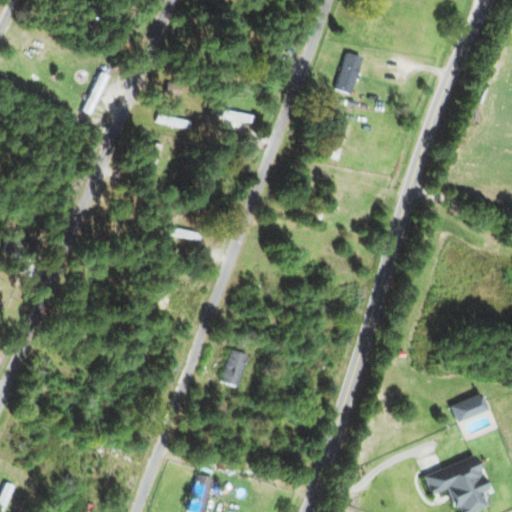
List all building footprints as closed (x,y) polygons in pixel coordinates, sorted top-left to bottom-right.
[(279,52),(245,46),(243,54),(278,60),(279,52)] [(351,94),(361,56),(345,52),(335,89),(351,94)] [(113,75),(103,70),(84,109),(94,114),(113,75)] [(218,118),(252,125),(254,115),(220,108),(218,118)] [(192,128),(193,120),(160,114),(159,121),(192,128)] [(337,160),(347,126),(338,123),(327,157),(337,160)] [(164,145),(154,142),(144,176),(154,179),(164,145)] [(222,163),(214,159),(204,187),(212,190),(222,163)] [(330,186),(322,184),(314,216),(322,219),(330,186)] [(166,232),(198,241),(199,235),(168,227),(166,232)] [(162,313),(171,286),(154,280),(144,306),(162,313)] [(0,308),(8,292),(0,288),(0,308)] [(237,388),(247,356),(229,350),(218,382),(237,388)] [(45,385),(75,400),(78,394),(48,379),(45,385)] [(212,423),(204,420),(198,436),(206,438),(212,423)] [(116,449),(106,446),(93,486),(104,489),(116,449)] [(466,511),(490,503),(472,458),(423,477),(429,494),(443,489),(452,511),(466,511)] [(81,511),(91,511),(94,506),(85,503),(81,511)]
